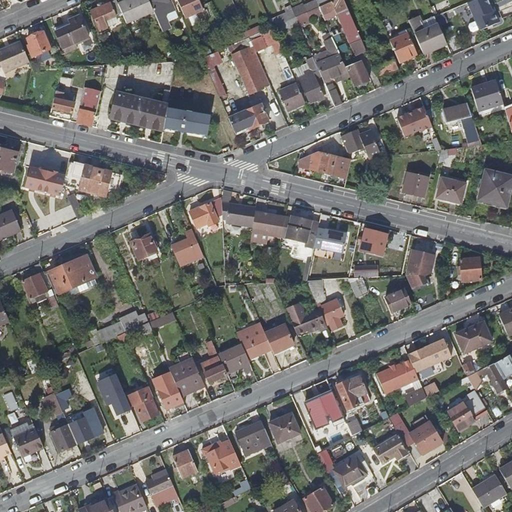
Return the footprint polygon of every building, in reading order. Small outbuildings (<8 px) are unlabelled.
[(147,0),(130,0),(118,5),(121,12),(127,24),(153,12),(147,0)] [(167,0),(147,0),(153,12),(164,35),(172,31),(168,22),(167,20),(168,19),(166,16),(174,12),(170,3),(169,3),(167,0)] [(201,7),(198,0),(176,0),(185,20),(203,12),(201,7)] [(304,6),(306,14),(319,8),(316,2),(315,0),(303,0),(306,5),(304,6)] [(337,0),(319,0),(316,2),(319,8),(337,0)] [(359,36),(343,0),(337,0),(319,8),(322,16),(325,21),(338,15),(356,57),(366,53),(359,36)] [(367,5),(364,0),(354,0),(358,8),(367,5)] [(489,8),(485,0),(476,0),(468,4),(475,20),(470,22),(468,26),(471,31),(475,32),(479,30),(480,32),(495,25),(497,22),(494,13),(491,12),(489,8)] [(118,5),(117,1),(91,12),(100,33),(108,29),(107,28),(105,22),(115,17),(115,15),(121,12),(118,5)] [(296,18),(306,14),(304,6),(293,11),(296,18)] [(322,16),(319,8),(306,14),(296,18),(299,26),(301,30),(311,26),(309,22),(322,16)] [(270,21),(273,28),(296,18),(293,11),(270,21)] [(177,18),(174,12),(166,16),(168,19),(167,20),(168,22),(177,18)] [(118,24),(115,17),(105,22),(107,28),(118,24)] [(424,56),(447,46),(438,26),(435,19),(422,24),(418,17),(409,22),(424,56)] [(299,26),(296,18),(273,28),(276,35),(288,29),(289,31),(299,26)] [(88,39),(78,19),(54,30),(65,54),(75,50),(72,46),(88,39)] [(273,28),(266,31),(268,35),(263,38),(267,48),(267,49),(272,48),(271,47),(279,43),(276,35),(273,28)] [(339,30),(330,34),(332,38),(335,45),(341,42),(339,36),(341,35),(339,30)] [(254,36),(249,39),(256,53),(263,50),(267,48),(263,38),(268,35),(266,31),(254,36)] [(54,49),(46,32),(28,40),(31,46),(29,48),(34,59),(54,49)] [(232,40),(234,45),(249,39),(247,33),(232,40)] [(389,41),(399,64),(416,56),(407,34),(389,41)] [(330,79),(333,78),(347,72),(335,45),(332,38),(330,39),(331,41),(326,43),(332,58),(336,65),(325,70),(324,68),(319,71),(321,78),(324,84),(330,81),(330,79)] [(231,47),(227,49),(247,96),(270,86),(269,83),(256,53),(249,39),(234,45),(231,47)] [(30,64),(21,43),(0,52),(0,63),(5,75),(30,64)] [(288,85),(296,82),(279,43),(271,47),(272,48),(288,85)] [(160,44),(147,49),(151,58),(163,53),(160,44)] [(211,50),(200,54),(202,59),(214,54),(211,50)] [(264,53),(263,50),(256,53),(269,83),(271,82),(259,55),(264,53)] [(218,52),(214,54),(202,59),(203,60),(219,98),(226,95),(214,69),(224,64),(218,52)] [(202,59),(200,54),(197,55),(192,57),(191,54),(173,57),(176,63),(203,60),(202,59)] [(332,58),(316,64),(319,71),(324,68),(325,70),(336,65),(332,58)] [(316,80),(321,78),(319,71),(316,64),(314,60),(308,62),(308,64),(313,75),(300,81),(311,105),(324,98),(316,80)] [(374,70),(377,78),(397,70),(393,61),(374,70)] [(360,62),(348,67),(356,86),(369,81),(360,62)] [(313,75),(308,64),(295,70),(300,81),(313,75)] [(336,85),(350,79),(347,72),(333,78),(336,85)] [(504,104),(497,82),(473,89),(479,113),(504,104)] [(289,112),(306,104),(297,85),(281,93),(289,112)] [(335,108),(341,105),(335,90),(333,86),(326,89),(328,93),(335,108)] [(58,88),(52,110),(73,115),(75,104),(62,101),(64,93),(60,92),(60,88),(58,88)] [(93,128),(101,93),(86,89),(77,125),(93,128)] [(110,120),(164,133),(164,130),(168,110),(171,93),(165,92),(162,106),(116,94),(110,120)] [(477,140),(470,111),(468,105),(443,111),(446,123),(462,119),(467,143),(477,140)] [(229,120),(236,137),(276,120),(270,108),(264,111),(262,106),(229,120)] [(420,132),(433,127),(424,107),(405,115),(406,117),(398,121),(405,136),(420,130),(420,132)] [(168,110),(164,130),(180,133),(185,134),(207,139),(211,118),(187,113),(185,128),(171,125),(174,111),(168,110)] [(187,113),(174,111),(171,125),(185,128),(187,113)] [(341,137),(348,153),(364,146),(369,158),(380,153),(371,130),(359,135),(357,130),(341,137)] [(340,158),(351,160),(348,153),(341,137),(323,144),(321,154),(340,158)] [(435,151),(442,150),(442,149),(437,138),(431,141),(435,151)] [(0,173),(13,177),(18,154),(0,150),(1,147),(0,147),(0,173)] [(449,149),(442,150),(440,157),(448,157),(448,156),(457,155),(456,148),(449,149)] [(334,175),(340,158),(321,154),(318,162),(309,160),(307,169),(334,175)] [(67,177),(65,188),(108,197),(109,191),(120,194),(124,179),(113,176),(113,174),(109,173),(71,164),(67,177)] [(65,188),(67,177),(59,175),(60,170),(53,168),(52,173),(48,172),(47,166),(43,166),(40,170),(32,168),(26,190),(30,191),(30,193),(36,195),(36,192),(52,196),(51,199),(57,200),(58,198),(62,199),(64,190),(65,188)] [(511,179),(511,178),(485,173),(478,201),(505,208),(511,179)] [(428,178),(408,174),(403,193),(423,198),(428,178)] [(466,185),(441,179),(436,199),(461,205),(466,185)] [(230,204),(233,192),(225,190),(222,203),(230,204)] [(223,216),(222,203),(222,199),(191,212),(198,228),(209,224),(211,227),(220,224),(217,218),(223,216)] [(255,210),(255,207),(230,204),(222,203),(223,216),(223,224),(253,227),(255,210)] [(285,216),(255,210),(253,227),(252,231),(268,234),(277,236),(281,237),(282,236),(285,218),(285,216)] [(0,240),(22,231),(14,212),(0,217),(0,240)] [(292,220),(285,218),(282,236),(287,237),(294,239),(298,240),(315,243),(319,224),(292,218),(292,220)] [(130,232),(134,241),(140,238),(136,230),(130,232)] [(268,234),(252,231),(251,243),(267,245),(268,234)] [(387,236),(367,231),(361,250),(382,255),(387,236)] [(202,251),(194,232),(187,236),(189,241),(173,249),(182,270),(188,267),(182,254),(193,249),(196,255),(202,251)] [(157,251),(149,234),(140,238),(134,241),(131,242),(139,259),(157,251)] [(294,239),(287,237),(286,245),(293,247),(294,239)] [(315,243),(298,240),(297,245),(304,246),(304,248),(314,250),(315,243)] [(434,255),(413,250),(408,273),(414,288),(426,282),(423,275),(430,272),(434,255)] [(86,257),(69,264),(78,284),(81,291),(97,284),(94,278),(95,276),(86,257)] [(462,275),(463,282),(481,280),(478,259),(460,261),(461,267),(456,268),(457,275),(462,275)] [(308,281),(311,263),(306,262),(302,282),(308,281)] [(69,264),(46,274),(54,295),(78,284),(69,264)] [(376,266),(358,266),(358,278),(360,278),(380,277),(380,266),(376,266)] [(46,274),(45,272),(40,274),(48,291),(35,297),(36,299),(36,301),(47,297),(53,309),(59,306),(56,298),(54,295),(46,274)] [(48,291),(40,274),(23,282),(31,301),(36,299),(35,297),(48,291)] [(367,292),(360,278),(358,278),(353,278),(348,279),(356,297),(367,292)] [(319,281),(308,281),(316,298),(320,296),(318,291),(320,290),(318,287),(321,286),(319,281)] [(78,284),(54,295),(56,298),(68,292),(70,296),(81,291),(78,284)] [(410,305),(405,293),(387,300),(392,310),(402,306),(403,308),(410,305)] [(320,308),(321,310),(327,325),(330,324),(332,330),(343,325),(340,318),(344,316),(337,300),(320,308)] [(11,324),(1,301),(0,301),(0,324),(1,324),(3,328),(11,324)] [(321,331),(328,327),(327,325),(321,310),(315,312),(305,316),(299,303),(287,309),(298,335),(319,325),(321,331)] [(43,306),(37,308),(40,317),(47,315),(43,306)] [(511,332),(511,310),(499,316),(507,335),(511,332)] [(120,319),(121,323),(126,333),(135,329),(149,322),(147,316),(145,312),(138,316),(136,311),(120,319)] [(147,316),(149,322),(159,318),(156,312),(147,316)] [(176,318),(173,312),(165,316),(167,322),(176,318)] [(162,323),(151,327),(153,330),(177,320),(176,318),(167,322),(165,316),(160,318),(162,323)] [(159,318),(149,322),(151,327),(162,323),(160,318),(159,318)] [(149,322),(135,329),(137,333),(139,338),(153,332),(153,330),(151,327),(149,322)] [(265,331),(261,322),(244,330),(247,339),(265,331)] [(491,341),(482,322),(455,335),(463,354),(491,341)] [(126,333),(121,323),(98,333),(99,335),(103,343),(116,337),(126,333)] [(272,349),(274,352),(293,344),(285,325),(266,334),(272,349)] [(87,349),(95,346),(92,338),(99,335),(98,333),(97,329),(88,333),(91,341),(85,343),(87,349)] [(135,329),(126,333),(129,340),(131,346),(136,344),(131,336),(137,333),(135,329)] [(272,349),(266,334),(265,331),(247,339),(244,330),(237,333),(246,353),(249,359),(272,349)] [(129,340),(126,333),(116,337),(120,344),(129,340)] [(103,343),(99,335),(92,338),(95,346),(103,343)] [(453,346),(450,337),(444,340),(448,349),(453,346)] [(448,349),(444,340),(417,352),(425,369),(438,363),(439,366),(445,363),(444,361),(452,357),(448,349)] [(207,350),(211,356),(217,353),(211,341),(207,343),(209,348),(207,350)] [(227,374),(251,364),(249,359),(246,353),(244,354),(240,346),(221,354),(225,362),(222,364),(227,374)] [(194,361),(191,355),(179,360),(182,366),(194,361)] [(511,375),(511,358),(510,355),(495,363),(504,380),(511,375)] [(227,375),(227,374),(222,364),(219,356),(202,364),(209,382),(227,375)] [(27,361),(33,373),(42,369),(40,365),(38,366),(34,358),(27,361)] [(419,379),(410,359),(377,374),(386,394),(419,379)] [(195,388),(204,384),(194,361),(182,366),(170,371),(175,383),(181,396),(196,390),(195,388)] [(472,362),(462,366),(467,376),(468,377),(477,373),(472,362)] [(474,365),(477,372),(484,369),(480,362),(474,365)] [(506,385),(494,364),(484,369),(477,372),(477,373),(468,377),(477,392),(483,382),(479,377),(483,374),(485,376),(488,374),(497,390),(506,385)] [(372,401),(360,376),(348,381),(337,386),(348,411),(364,403),(364,405),(372,401)] [(117,377),(99,385),(109,408),(114,405),(119,417),(132,411),(130,407),(125,395),(117,377)] [(472,416),(486,408),(478,394),(477,392),(468,377),(457,382),(460,386),(466,382),(471,392),(466,395),(469,399),(448,412),(459,430),(475,420),(472,416)] [(168,412),(185,405),(181,396),(175,383),(158,390),(168,412)] [(48,395),(54,392),(52,387),(46,390),(48,395)] [(153,397),(149,388),(134,395),(133,392),(125,395),(130,407),(135,405),(142,422),(158,415),(150,399),(153,397)] [(411,394),(416,404),(428,398),(427,396),(425,392),(423,388),(411,394)] [(61,390),(54,392),(61,409),(68,407),(61,390)] [(55,413),(62,410),(61,409),(54,392),(48,395),(43,397),(46,405),(50,403),(55,413)] [(296,393),(291,395),(295,404),(300,401),(296,393)] [(480,393),(478,394),(486,408),(488,406),(484,398),(482,399),(481,397),(482,396),(480,393)] [(319,443),(326,439),(311,406),(298,412),(315,448),(320,446),(319,443)] [(496,406),(491,409),(496,418),(502,414),(496,406)] [(414,407),(401,414),(404,421),(418,414),(414,407)] [(68,426),(77,445),(104,433),(94,409),(83,414),(85,418),(68,426)] [(71,412),(66,415),(69,421),(74,418),(71,412)] [(397,413),(389,417),(397,430),(399,434),(404,442),(412,437),(416,444),(418,448),(420,451),(421,454),(423,453),(423,454),(443,442),(431,422),(410,434),(397,413)] [(302,434),(293,414),(270,424),(279,443),(302,434)] [(351,432),(353,436),(367,429),(361,416),(356,419),(356,420),(347,424),(351,432)] [(397,430),(389,417),(385,420),(392,432),(397,430)] [(52,433),(68,426),(66,421),(50,428),(52,433)] [(272,444),(262,422),(236,433),(242,447),(249,444),(253,452),(272,444)] [(43,450),(33,425),(10,435),(20,460),(43,450)] [(60,452),(77,445),(68,426),(52,433),(60,452)] [(0,458),(2,458),(11,453),(3,434),(0,435),(0,458)] [(404,442),(399,434),(397,435),(408,454),(410,453),(408,448),(404,442)] [(398,460),(408,454),(397,435),(373,449),(382,464),(395,456),(398,460)] [(416,444),(412,437),(404,442),(408,448),(416,444)] [(241,464),(231,441),(222,445),(221,446),(221,448),(215,451),(212,445),(202,451),(204,456),(207,455),(216,473),(230,467),(231,469),(241,464)] [(221,446),(222,445),(220,441),(212,445),(215,451),(221,448),(221,446)] [(198,471),(189,451),(173,459),(182,479),(198,471)] [(323,452),(318,454),(319,455),(325,466),(331,463),(324,451),(323,452)] [(367,475),(357,457),(335,470),(345,488),(367,475)] [(282,471),(276,458),(269,461),(275,474),(282,471)] [(511,487),(511,462),(500,470),(511,488),(511,487)] [(168,473),(167,470),(152,477),(154,480),(168,473)] [(291,483),(284,472),(274,477),(281,488),(291,483)] [(168,473),(154,480),(147,484),(153,497),(175,487),(168,473)] [(206,479),(202,473),(191,478),(194,485),(206,479)] [(496,476),(472,490),(483,508),(507,494),(496,476)] [(137,511),(148,507),(137,485),(114,496),(120,511),(137,511)] [(323,511),(334,506),(324,488),(305,499),(312,511),(323,511)] [(236,497),(220,504),(223,510),(238,502),(236,497)] [(114,511),(108,498),(79,511),(114,511)] [(300,511),(295,502),(277,511),(300,511)]
